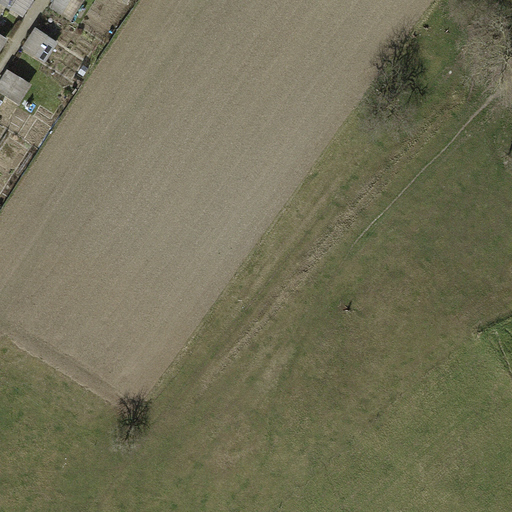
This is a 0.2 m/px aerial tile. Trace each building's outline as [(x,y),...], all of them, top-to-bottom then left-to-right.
[(26,23),(40,2),(37,0),(4,0),(1,6),(26,23)] [(85,0),(60,0),(54,11),(77,24),(89,2),(85,0)] [(37,31),(27,53),(52,65),(62,42),(37,31)] [(0,61),(11,43),(0,36),(0,61)] [(12,72),(0,90),(0,94),(23,108),(36,87),(12,72)]
